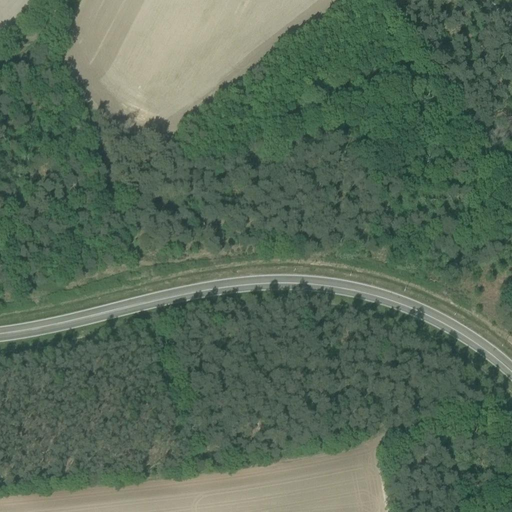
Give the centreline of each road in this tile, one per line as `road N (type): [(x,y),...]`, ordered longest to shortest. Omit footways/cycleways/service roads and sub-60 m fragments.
road 1 (secondary): [(511,374),(435,320),(384,299),(317,286),(200,292),(0,335)]
road 2 (track): [(372,436),(511,415)]
